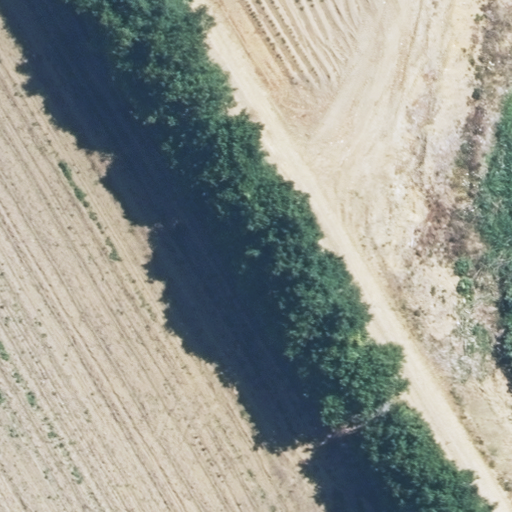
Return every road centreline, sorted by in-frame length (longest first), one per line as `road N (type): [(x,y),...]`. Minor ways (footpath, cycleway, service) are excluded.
road 1 (track): [(487,511),(175,0)]
road 2 (track): [(289,186),(361,0)]
